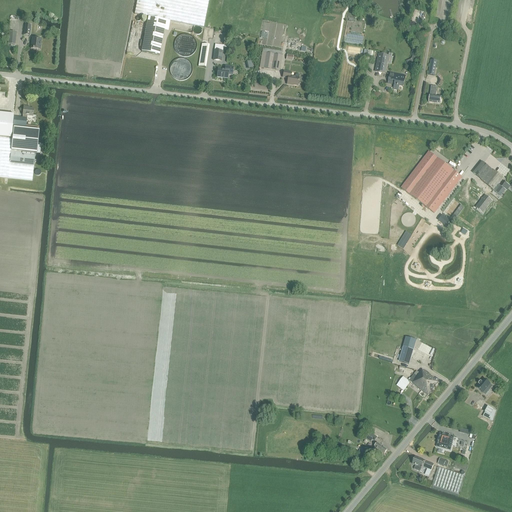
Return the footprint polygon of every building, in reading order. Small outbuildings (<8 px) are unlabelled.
[(137,0),(135,14),(148,17),(166,20),(204,28),(209,0),(137,0)] [(166,20),(148,17),(142,52),(159,55),(166,20)] [(23,35),(30,36),(32,26),(25,25),(23,35)] [(8,44),(15,45),(17,32),(9,31),(8,44)] [(195,39),(193,36),(191,35),(188,34),(185,33),(182,34),(179,35),(177,37),(176,40),(175,43),(175,46),(175,48),(177,51),(179,53),(182,54),(184,55),(187,55),(190,54),(193,53),(195,50),(196,48),(196,45),(196,44),(196,41),(195,39)] [(33,39),(32,50),(40,51),(42,40),(33,39)] [(206,68),(210,45),(202,44),(198,67),(206,68)] [(213,60),(222,61),(223,51),(214,51),(213,60)] [(282,56),(262,53),(260,68),(279,71),(282,56)] [(385,74),(387,64),(389,56),(379,54),(375,72),(385,74)] [(172,74),(174,76),(177,78),(180,79),(182,78),(185,78),(188,76),(190,74),(191,71),(192,69),(192,68),(192,66),(191,65),(190,62),(188,60),(186,58),(183,57),(180,57),(177,57),(175,58),(173,60),(171,63),(170,66),(170,69),(171,72),(172,74)] [(431,60),(428,75),(434,76),(437,61),(431,60)] [(217,70),(216,78),(228,80),(229,76),(233,76),(234,67),(225,66),(225,70),(217,70)] [(292,73),(284,72),(283,78),(288,79),(287,84),(298,86),(299,85),(300,83),(299,82),(299,78),(300,76),(299,75),(297,75),(296,75),(295,77),(291,77),(292,73)] [(390,75),(389,81),(395,82),(395,84),(394,89),(398,90),(399,86),(403,87),(405,78),(390,75)] [(437,76),(436,80),(433,79),(432,84),(444,86),(445,82),(442,81),(443,77),(437,76)] [(428,104),(439,105),(440,98),(435,98),(437,87),(431,87),(428,104)] [(23,117),(23,119),(14,118),(13,127),(25,128),(26,117),(33,118),(33,110),(27,110),(27,108),(23,108),(22,117),(23,117)] [(0,138),(11,140),(14,115),(0,113),(0,138)] [(37,154),(39,131),(13,129),(10,152),(35,154),(37,154)] [(0,177),(8,178),(32,181),(33,168),(34,168),(35,154),(34,154),(10,152),(12,140),(11,140),(0,138),(0,177)] [(428,152),(401,188),(435,214),(462,178),(428,152)] [(484,183),(493,190),(498,184),(503,178),(494,170),(484,183)] [(504,189),(501,186),(496,192),(501,196),(505,190),(504,189)] [(492,201),(485,196),(478,205),(484,210),(486,207),(487,208),(492,201)] [(399,362),(409,364),(413,350),(403,347),(399,362)] [(439,382),(423,370),(420,374),(417,372),(409,382),(421,391),(428,396),(439,382)] [(404,391),(410,383),(408,382),(409,381),(403,377),(397,385),(404,391)] [(482,382),(481,381),(479,384),(479,385),(477,388),(483,393),(488,387),(490,389),(493,386),(490,384),(491,384),(484,379),(482,382)] [(496,411),(488,407),(483,416),(493,421),(496,411)] [(368,436),(373,439),(375,441),(378,437),(370,432),(368,436)] [(450,450),(454,437),(441,434),(441,433),(440,433),(440,434),(439,439),(440,440),(440,441),(438,441),(438,442),(437,447),(450,450)] [(375,442),(374,445),(375,446),(374,448),(373,449),(378,452),(379,451),(384,454),(387,450),(377,443),(375,442)] [(431,471),(434,465),(426,461),(425,462),(424,462),(424,461),(415,457),(412,464),(416,466),(414,469),(420,472),(422,466),(423,466),(423,467),(427,469),(431,471)] [(433,486),(458,494),(464,476),(438,468),(433,486)]
